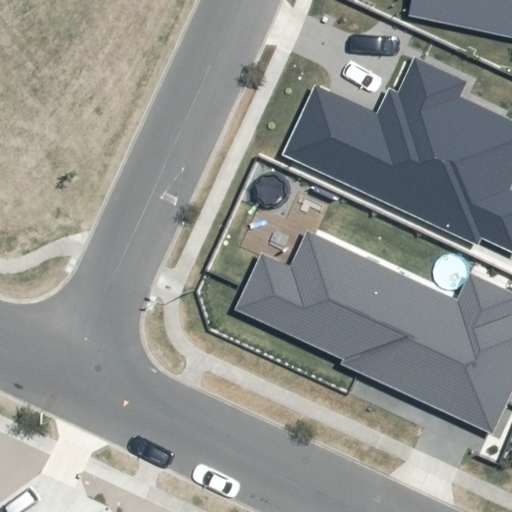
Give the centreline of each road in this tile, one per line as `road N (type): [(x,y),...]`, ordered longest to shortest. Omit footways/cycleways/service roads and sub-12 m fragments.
road 1 (residential): [(67,372),(238,0)]
road 2 (residential): [(67,372),(361,511)]
